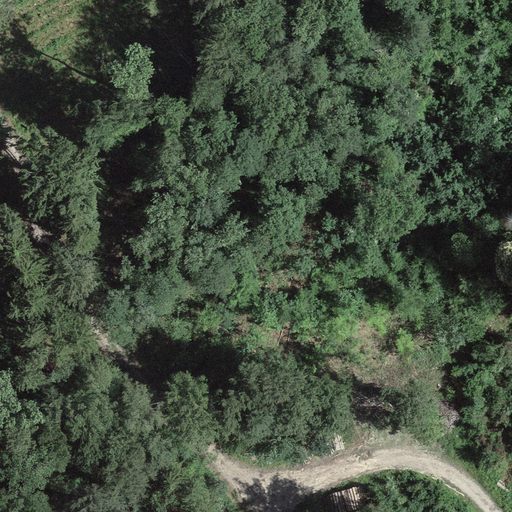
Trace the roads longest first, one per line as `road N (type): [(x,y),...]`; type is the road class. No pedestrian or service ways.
road 1 (track): [(0,112),(57,276),(253,507)]
road 2 (track): [(253,507),(351,466),(401,459),(447,473),(492,511)]
